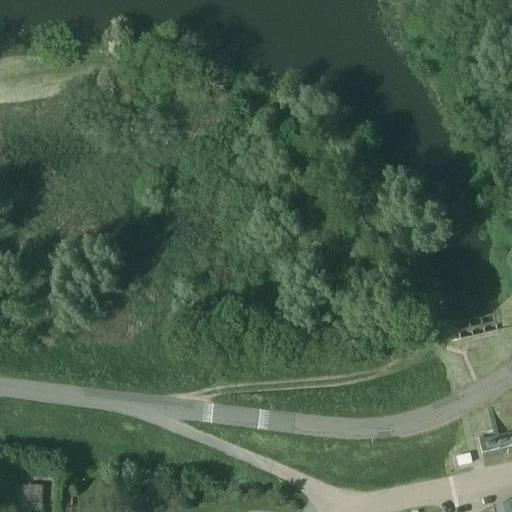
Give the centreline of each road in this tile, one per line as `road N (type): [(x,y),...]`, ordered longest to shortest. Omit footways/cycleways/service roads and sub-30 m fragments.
road 1 (tertiary): [(151,409),(390,435),(438,418),(511,371)]
road 2 (track): [(444,330),(375,370),(310,385),(209,387),(173,410)]
road 3 (unclassified): [(327,508),(151,409)]
road 4 (unclassified): [(327,508),(511,468)]
road 5 (tertiary): [(151,409),(0,386)]
